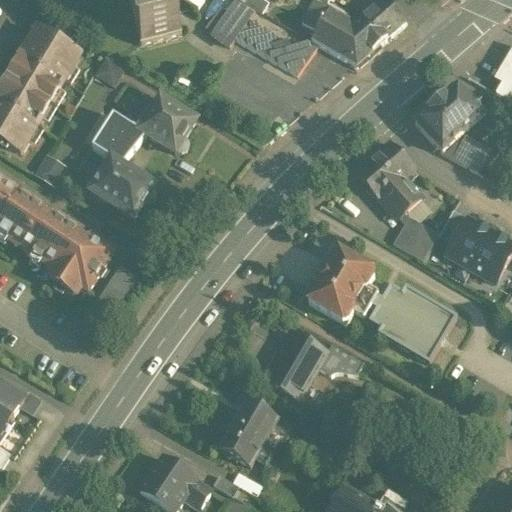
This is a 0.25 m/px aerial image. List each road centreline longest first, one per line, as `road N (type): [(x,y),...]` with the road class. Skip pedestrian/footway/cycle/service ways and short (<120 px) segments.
road 1 (secondary): [(377,104),(283,194),(182,312),(45,511)]
road 2 (residential): [(511,216),(428,166),(377,104)]
